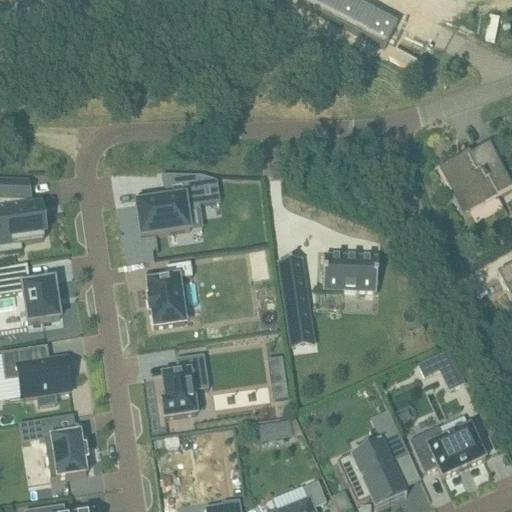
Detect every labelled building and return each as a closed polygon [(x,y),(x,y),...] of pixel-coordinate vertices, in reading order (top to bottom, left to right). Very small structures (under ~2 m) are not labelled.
[(511,185),(499,163),(489,146),(458,164),(456,160),(438,169),(450,192),(454,189),(464,207),(494,191),(497,197),(505,193),(511,188),(511,185)] [(135,205),(140,240),(190,233),(187,209),(220,204),(217,182),(201,178),(162,176),(165,201),(135,205)] [(0,181),(0,255),(22,253),(21,246),(44,243),(40,218),(34,219),(28,182),(0,181)] [(324,260),(324,295),(377,295),(377,260),(324,260)] [(291,352),(314,349),(302,261),(279,265),(291,352)] [(154,330),(185,325),(178,280),(192,278),(190,265),(165,269),(167,281),(147,284),(149,300),(147,300),(149,314),(151,314),(154,330)] [(27,267),(0,271),(0,298),(23,295),(28,326),(60,321),(54,283),(30,286),(27,267)] [(511,267),(497,276),(511,301),(511,300),(511,267)] [(18,381),(21,401),(37,399),(38,409),(56,406),(55,397),(70,395),(65,360),(48,363),(48,360),(43,361),(41,351),(46,351),(46,349),(1,355),(5,383),(18,381)] [(432,359),(439,373),(449,394),(466,385),(449,351),(432,359)] [(182,376),(162,379),(166,404),(162,404),(165,423),(196,418),(193,394),(208,392),(204,360),(180,364),(182,376)] [(292,401),(290,389),(274,392),(275,404),(292,401)] [(50,483),(86,477),(84,463),(87,462),(85,449),(82,450),(80,435),(57,439),(54,421),(18,426),(21,446),(44,442),(50,483)] [(291,438),(289,425),(259,430),(262,443),(291,438)] [(446,473),(451,484),(494,465),(480,432),(453,444),(448,433),(419,446),(434,479),(446,473)] [(172,473),(197,472),(197,482),(221,481),(219,435),(170,437),(172,473)] [(371,501),(377,511),(406,499),(391,465),(409,457),(398,435),(351,456),(351,457),(337,463),(357,507),(371,501)] [(152,441),(153,449),(166,447),(165,439),(152,441)] [(283,511),(313,511),(312,510),(325,505),(325,506),(326,506),(318,485),(303,491),(308,502),(283,511)] [(347,511),(351,510),(345,500),(334,505),(337,511),(347,511)]
